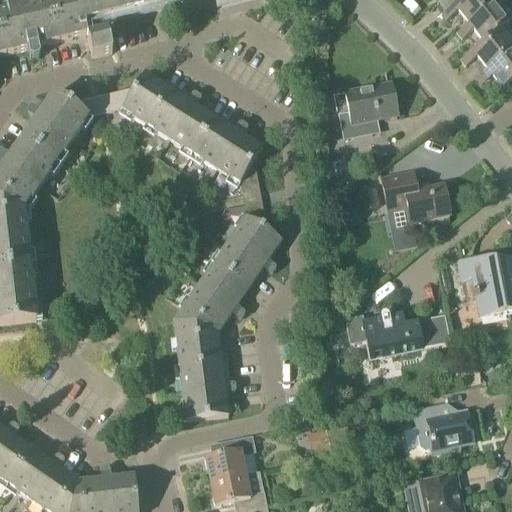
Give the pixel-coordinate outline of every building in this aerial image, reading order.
[(74,0),(81,29),(198,0),(217,0),(219,6),(245,0),(74,0)] [(456,15),(467,28),(499,2),(497,0),(493,4),(490,0),(462,0),(440,18),(445,24),(456,15)] [(31,8),(23,11),(21,11),(0,16),(0,60),(10,58),(27,54),(29,61),(33,60),(38,59),(36,52),(41,51),(71,43),(61,1),(31,8)] [(499,2),(467,28),(455,37),(461,43),(472,34),(481,46),(482,47),(498,33),(499,34),(499,33),(510,25),(511,22),(511,19),(508,22),(495,6),(499,3),(499,2)] [(482,47),(481,46),(459,64),(464,70),(475,61),(486,74),(511,53),(511,49),(511,50),(499,34),(498,33),(482,47)] [(106,38),(86,43),(91,62),(111,57),(106,38)] [(511,53),(486,74),(474,83),(479,89),(491,80),(500,92),(499,92),(501,94),(511,84),(511,53)] [(130,122),(191,160),(214,123),(195,111),(199,105),(200,103),(199,101),(194,97),(191,98),(190,100),(186,106),(182,103),(173,98),(160,89),(143,78),(139,85),(137,88),(134,92),(98,101),(102,119),(121,114),(131,121),(130,122)] [(368,126),(393,121),(387,89),(347,97),(351,117),(337,119),(342,145),(371,140),(368,126)] [(20,144),(56,169),(81,133),(80,132),(87,122),(93,121),(89,103),(67,108),(63,106),(59,103),(53,98),(44,111),(42,114),(39,117),(33,113),(31,112),(29,112),(25,117),(26,120),(27,121),(33,125),(20,144)] [(214,123),(191,160),(228,183),(228,182),(239,189),(241,201),(259,198),(256,183),(253,167),(261,153),(241,141),(245,134),(246,133),(246,130),(240,127),(238,127),(237,129),(233,135),(214,123)] [(0,208),(24,214),(38,194),(56,169),(20,144),(15,152),(7,162),(1,158),(0,157),(0,169),(2,171),(0,173),(0,208)] [(409,229),(448,222),(442,190),(415,196),(411,178),(380,184),(386,215),(406,211),(409,229)] [(376,212),(372,193),(358,196),(362,215),(376,212)] [(260,207),(243,210),(245,222),(238,233),(237,232),(212,268),(248,292),(259,277),(261,274),(267,278),(269,279),(271,279),(274,273),(274,271),(272,270),(266,266),(280,246),(266,237),(264,223),(260,207)] [(24,214),(0,208),(0,273),(30,270),(24,214)] [(511,314),(511,265),(493,269),(491,258),(457,264),(461,285),(470,283),(476,317),(468,318),(469,322),(468,322),(469,323),(511,314)] [(175,322),(172,328),(216,338),(229,319),(236,324),(237,325),(240,324),(243,319),(243,316),(241,315),(235,311),(237,308),(248,292),(212,268),(190,300),(175,322)] [(0,329),(35,326),(34,313),(35,313),(30,270),(0,273),(0,329)] [(369,363),(421,352),(416,327),(403,330),(400,318),(388,321),(388,318),(384,316),(380,317),(378,321),(378,323),(363,326),(362,321),(343,325),(349,350),(365,347),(369,363)] [(436,346),(450,339),(443,326),(429,333),(436,346)] [(216,338),(172,328),(176,363),(178,379),(183,415),(184,415),(185,427),(227,422),(224,399),(231,398),(233,397),(235,395),(234,390),(234,389),(232,388),(230,388),(223,389),(222,385),(222,381),(216,338)] [(435,411),(411,416),(415,434),(419,437),(416,441),(419,451),(423,454),(431,453),(433,461),(459,455),(458,449),(471,447),(465,417),(459,419),(456,423),(445,425),(440,422),(437,423),(435,411)] [(132,428),(134,440),(146,437),(144,426),(132,428)] [(1,434),(0,433),(0,485),(6,490),(31,455),(17,444),(13,442),(17,436),(18,434),(17,431),(12,428),(10,428),(9,430),(4,436),(1,434)] [(344,431),(326,435),(330,450),(347,447),(344,431)] [(329,453),(324,434),(305,439),(310,458),(329,453)] [(204,464),(209,487),(245,480),(241,460),(255,457),(252,441),(226,447),(229,459),(204,464)] [(45,464),(31,455),(6,490),(37,511),(70,511),(77,486),(76,486),(58,473),(62,467),(63,466),(63,463),(58,460),(55,460),(54,462),(50,468),(45,464)] [(100,484),(77,486),(70,511),(136,511),(133,480),(119,482),(110,483),(109,475),(109,473),(107,472),(100,473),(99,475),(99,477),(100,484)] [(245,480),(209,487),(214,511),(238,506),(239,511),(265,511),(259,477),(245,480)] [(460,511),(454,480),(404,490),(408,511),(460,511)]
